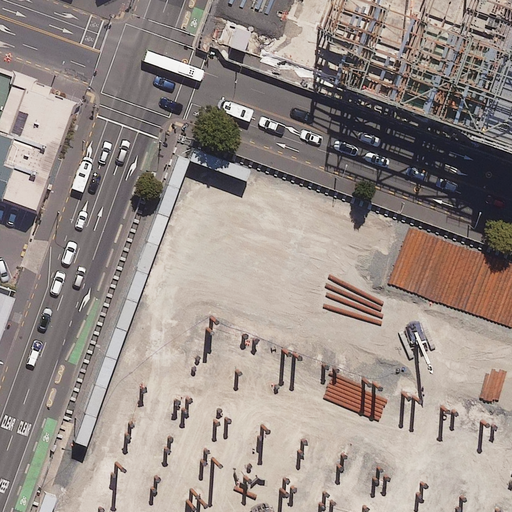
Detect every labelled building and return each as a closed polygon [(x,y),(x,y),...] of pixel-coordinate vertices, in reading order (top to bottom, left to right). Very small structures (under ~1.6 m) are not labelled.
[(326,0),(231,0),(218,39),(301,69),(326,0)] [(511,31),(424,0),(326,0),(301,69),(511,144),(511,31)] [(511,0),(424,0),(511,31),(511,0)] [(85,96),(0,66),(0,195),(45,211),(85,96)] [(337,511),(511,511),(511,254),(177,137),(78,421),(219,471),(337,511)] [(0,336),(18,286),(0,279),(0,336)] [(204,511),(337,511),(219,471),(204,511)] [(119,511),(72,495),(66,511),(119,511)]
